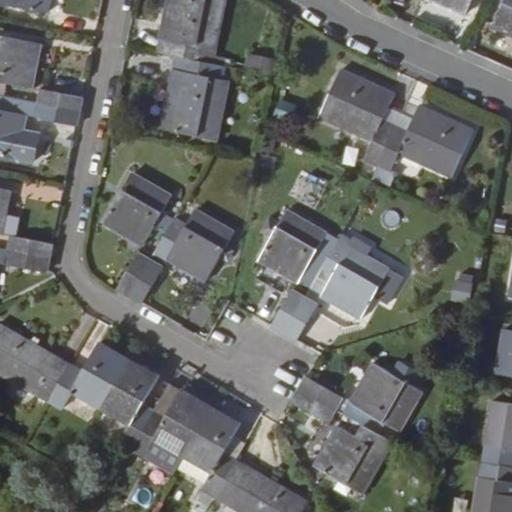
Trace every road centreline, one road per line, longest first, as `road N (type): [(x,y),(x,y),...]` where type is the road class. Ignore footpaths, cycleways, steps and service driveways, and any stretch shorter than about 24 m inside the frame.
road 1 (residential): [(120,0),(69,253),(85,288),(202,357),(262,359)]
road 2 (residential): [(323,0),(511,93)]
